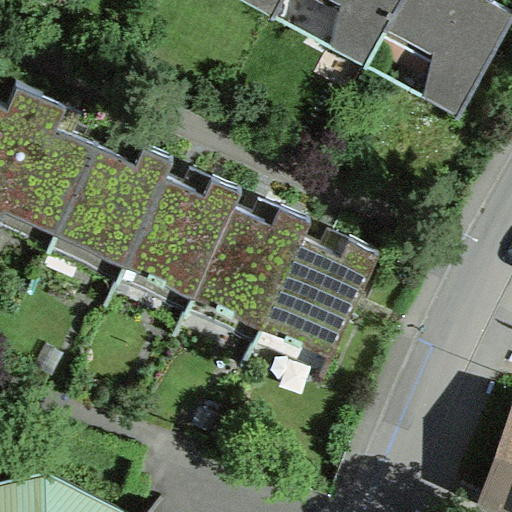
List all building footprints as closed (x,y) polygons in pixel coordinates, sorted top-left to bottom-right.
[(340,0),(331,39),(366,58),(387,19),(397,0),(340,0)] [(397,0),(387,19),(434,45),(424,89),(457,107),(456,109),(459,111),(511,12),(511,5),(507,15),(479,0),(397,0)] [(0,209),(3,211),(6,204),(56,226),(96,138),(55,120),(65,99),(30,83),(16,77),(7,98),(0,95),(0,209)] [(129,133),(122,150),(96,138),(56,226),(87,240),(80,258),(84,260),(86,255),(119,270),(124,259),(165,168),(172,152),(139,137),(129,133)] [(166,169),(165,168),(124,259),(155,272),(150,284),(187,301),(193,289),(233,199),(240,183),(206,167),(198,164),(191,180),(166,169)] [(261,319),(301,230),(309,213),(275,198),(267,195),(259,211),(235,200),(233,199),(193,289),(224,303),(219,315),(256,331),(261,319)] [(344,229),(335,225),(328,242),(301,230),(261,319),(292,333),(287,345),(322,361),(320,366),(324,367),(379,245),(344,229)] [(511,511),(511,399),(476,501),(501,511),(511,511)] [(0,511),(131,511),(46,468),(0,478),(0,511)]
